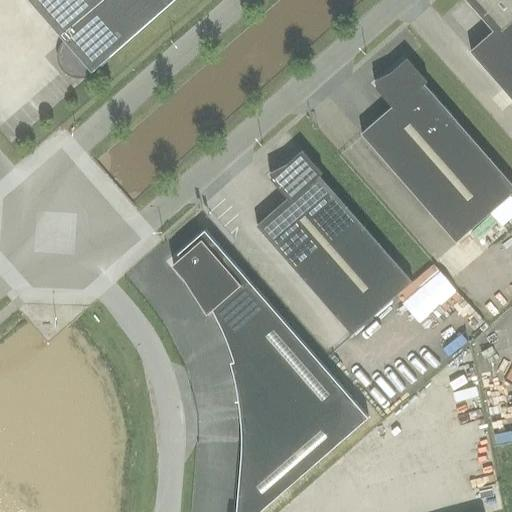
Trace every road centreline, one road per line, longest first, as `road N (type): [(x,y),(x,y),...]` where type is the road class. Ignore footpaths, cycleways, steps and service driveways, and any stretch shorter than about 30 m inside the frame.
road 1 (unclassified): [(401,0),(92,271)]
road 2 (unclassified): [(24,193),(244,0)]
road 3 (unclassified): [(162,511),(165,442),(153,354),(135,318),(92,271)]
